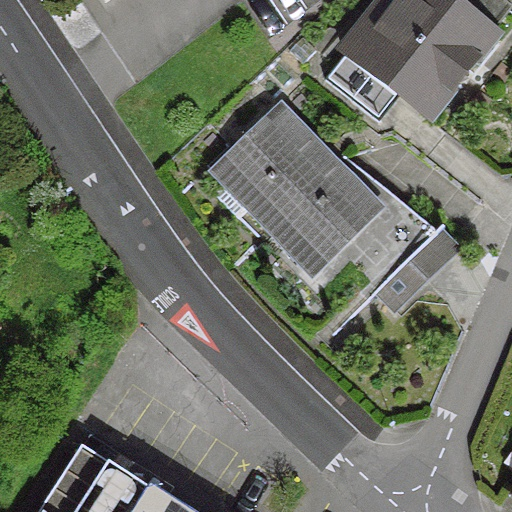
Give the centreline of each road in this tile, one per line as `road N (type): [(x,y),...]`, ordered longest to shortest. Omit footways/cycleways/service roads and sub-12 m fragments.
road 1 (residential): [(399,501),(184,293),(0,25)]
road 2 (residential): [(511,269),(446,426),(399,501)]
